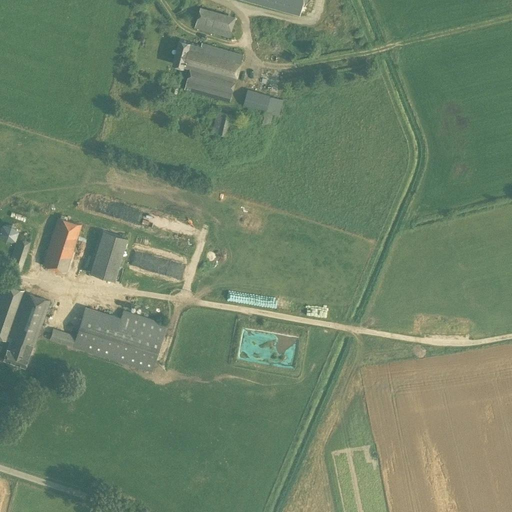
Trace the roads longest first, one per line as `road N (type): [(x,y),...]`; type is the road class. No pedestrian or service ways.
road 1 (track): [(251,61),(291,66),(511,17)]
road 2 (unclassified): [(122,511),(0,468)]
